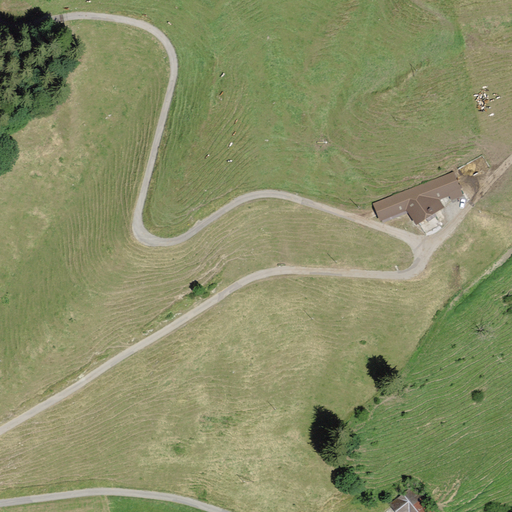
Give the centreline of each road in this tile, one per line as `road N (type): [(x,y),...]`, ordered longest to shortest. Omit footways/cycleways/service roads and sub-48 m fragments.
road 1 (unclassified): [(426,246),(275,192),(236,202),(182,240),(158,239),(145,212),(175,68),(163,35),(90,13),(0,21)]
road 2 (unclassified): [(0,430),(250,275),(279,267),(406,273),(423,264),(426,246)]
road 3 (unclassified): [(218,511),(168,496),(99,491),(0,503)]
road 4 (unclassified): [(426,246),(511,160)]
